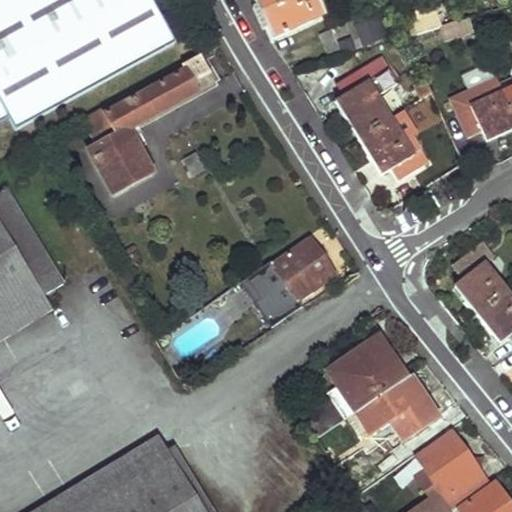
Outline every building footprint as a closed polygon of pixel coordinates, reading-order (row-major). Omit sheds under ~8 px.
[(174,44),(150,0),(0,0),(0,122),(8,118),(15,131),(174,44)] [(312,21),(310,18),(321,13),(316,0),(252,0),(272,40),(312,21)] [(489,0),(477,0),(482,16),(493,13),(489,0)] [(424,31),(439,26),(434,9),(419,14),(424,31)] [(361,45),(384,37),(376,13),(353,21),(361,45)] [(468,16),(439,25),(443,41),(473,33),(468,16)] [(318,36),(327,56),(336,53),(329,33),(318,36)] [(90,151),(111,191),(151,167),(131,129),(219,82),(204,54),(185,64),(188,71),(108,115),(105,108),(84,120),(100,146),(90,151)] [(349,111),(341,117),(356,142),(391,120),(378,100),(398,86),(382,60),(334,87),(349,111)] [(511,81),(499,87),(503,94),(511,115),(511,81)] [(491,128),(495,137),(511,128),(511,115),(503,94),(471,106),(468,99),(453,106),(469,139),(491,128)] [(419,133),(404,141),(391,120),(356,142),(372,166),(381,160),(396,183),(436,158),(419,133)] [(111,191),(114,195),(154,174),(151,167),(111,191)] [(7,187),(0,190),(0,271),(21,305),(42,293),(63,280),(7,187)] [(271,295),(282,311),(335,274),(312,240),(275,266),(287,285),(271,295)] [(466,292),(460,299),(474,319),(507,293),(484,264),(490,259),(480,247),(450,271),(466,292)] [(0,271),(0,316),(21,305),(0,271)] [(230,290),(238,302),(257,289),(255,285),(265,279),(259,271),(230,290)] [(42,293),(21,305),(29,318),(50,306),(42,293)] [(511,299),(507,293),(474,319),(491,339),(498,333),(511,348),(511,299)] [(21,305),(0,316),(0,334),(29,318),(21,305)] [(299,413),(316,439),(407,378),(393,358),(385,364),(371,342),(328,372),(338,387),(299,413)] [(390,424),(403,444),(440,419),(412,378),(354,417),(369,439),(390,424)] [(412,511),(450,511),(488,485),(452,433),(415,457),(423,469),(414,475),(430,501),(412,511)] [(22,511),(56,511),(163,450),(154,434),(22,511)] [(217,511),(175,443),(163,450),(167,457),(201,511),(217,511)] [(83,511),(167,457),(163,450),(56,511),(83,511)] [(401,464),(410,478),(414,475),(423,469),(415,457),(414,455),(401,464)] [(83,511),(201,511),(167,457),(83,511)] [(511,511),(511,508),(494,483),(457,510),(458,511),(511,511)]
